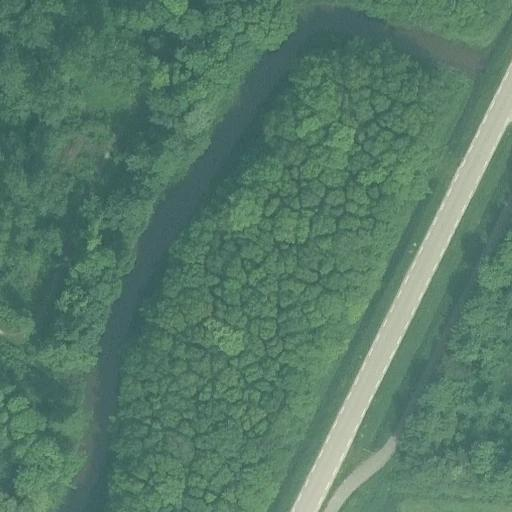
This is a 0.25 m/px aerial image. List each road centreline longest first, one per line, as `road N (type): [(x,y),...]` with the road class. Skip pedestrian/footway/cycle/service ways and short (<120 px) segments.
road 1 (unknown): [(263,0),(149,166),(85,311),(31,511)]
road 2 (tertiary): [(304,511),(511,92)]
road 3 (unknown): [(485,0),(475,23),(462,28),(359,0)]
